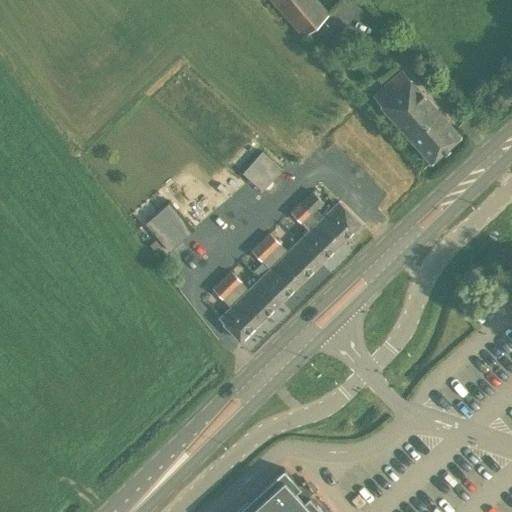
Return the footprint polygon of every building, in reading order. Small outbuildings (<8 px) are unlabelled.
[(317,0),(270,0),(302,36),(329,14),(317,0)] [(373,96),(431,161),(460,135),(402,70),(373,96)] [(261,151),(242,172),(263,190),(282,169),(261,151)] [(193,183),(184,188),(196,208),(205,202),(193,183)] [(312,190),(300,202),(339,241),(359,222),(338,201),(323,216),(316,208),(323,201),(312,190)] [(313,225),(298,240),(319,261),(339,241),(300,202),(291,211),(301,222),(306,218),(313,225)] [(166,251),(180,240),(183,237),(158,209),(143,223),(166,251)] [(287,246),(295,237),(282,225),(274,234),(287,246)] [(269,233),(260,241),(299,281),(319,261),(298,240),(284,254),(276,247),(279,244),(269,233)] [(159,244),(155,239),(149,244),(153,249),(159,244)] [(274,264),(259,278),(280,299),(299,281),(260,241),(252,250),(262,261),(267,257),(274,264)] [(230,270),(221,279),(260,319),(280,299),(259,278),(245,292),(237,285),(241,282),(230,270)] [(260,319),(221,279),(212,288),(223,299),(227,295),(234,302),(219,317),(240,338),(260,319)] [(322,511),(305,492),(299,497),(295,492),(291,488),(297,483),(280,464),(226,511),(322,511)]
